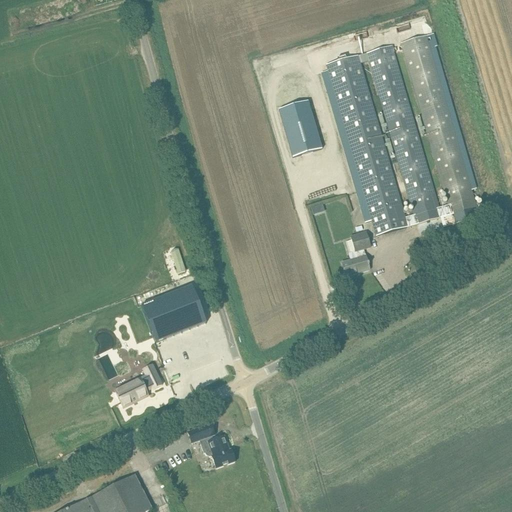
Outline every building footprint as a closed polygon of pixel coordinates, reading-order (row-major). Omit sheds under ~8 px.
[(392,47),(357,57),(360,64),(359,64),(369,61),(414,215),(404,218),(407,228),(441,218),(443,228),(479,218),(476,208),(426,37),(401,44),(448,206),(439,209),(392,47)] [(357,57),(327,66),(376,236),(407,228),(404,218),(359,64),(360,64),(357,57)] [(312,107),(284,116),(295,155),(324,147),(312,107)] [(341,263),(343,268),(346,278),(370,271),(368,266),(369,265),(368,263),(367,263),(363,250),(370,248),(365,232),(349,236),(354,252),(348,253),(350,260),(341,263)] [(416,240),(410,245),(417,253),(423,248),(416,240)] [(193,287),(142,307),(156,345),(207,325),(193,287)] [(147,376),(116,391),(124,407),(148,395),(146,391),(153,388),(154,390),(163,385),(153,365),(143,369),(147,376)] [(210,458),(211,457),(216,470),(235,463),(230,451),(229,451),(224,437),(213,441),(212,437),(214,436),(210,425),(187,433),(191,444),(199,442),(204,455),(205,454),(206,456),(207,457),(209,458),(210,458)] [(64,511),(148,511),(152,510),(135,476),(64,511)]
